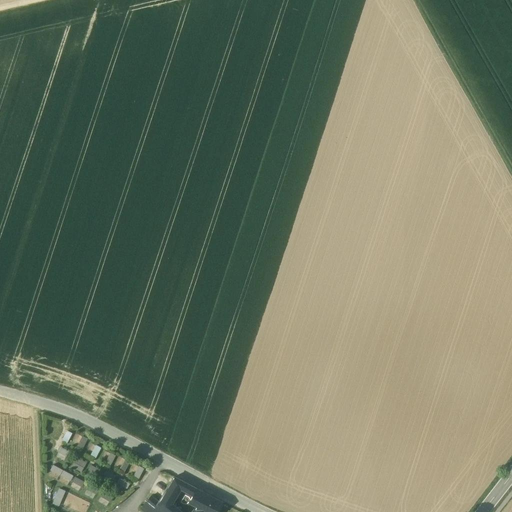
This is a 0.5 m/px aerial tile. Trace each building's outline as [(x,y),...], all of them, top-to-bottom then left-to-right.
[(70,433),(66,431),(61,440),(66,442),(70,433)] [(86,438),(82,436),(77,445),(81,447),(86,438)] [(98,447),(94,444),(89,454),(94,456),(98,447)] [(68,450),(59,446),(57,450),(66,454),(68,450)] [(113,455),(109,453),(104,462),(109,464),(113,455)] [(85,461),(76,457),(74,462),(83,466),(85,461)] [(128,461),(124,458),(119,468),(123,470),(128,461)] [(69,480),(72,474),(52,464),(49,469),(69,480)] [(98,468),(90,464),(88,469),(96,473),(98,468)] [(142,468),(137,466),(132,475),(137,477),(142,468)] [(114,475),(106,471),(104,475),(112,479),(114,475)] [(82,480),(74,476),(72,481),(80,485),(82,480)] [(174,477),(159,502),(168,510),(171,506),(167,503),(177,488),(189,494),(193,496),(197,490),(174,477)] [(127,482),(119,478),(117,483),(125,487),(127,482)] [(97,487),(89,483),(86,488),(95,492),(97,487)] [(59,504),(65,490),(58,487),(52,501),(59,504)] [(216,511),(221,503),(197,490),(193,496),(191,500),(198,505),(195,510),(199,511),(216,511)] [(111,496),(102,492),(100,496),(109,500),(111,496)] [(179,511),(171,506),(168,510),(159,502),(158,502),(151,496),(141,509),(144,511),(179,511)]
